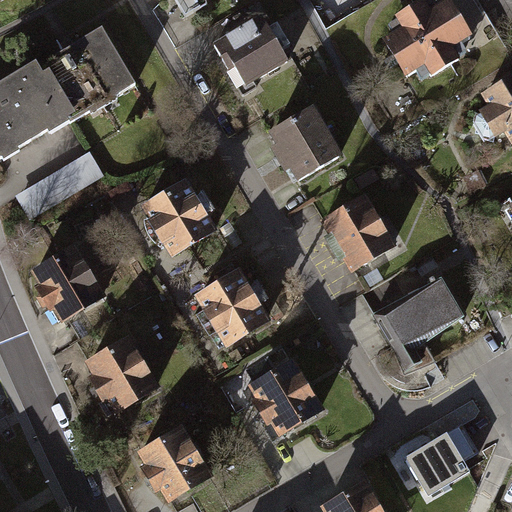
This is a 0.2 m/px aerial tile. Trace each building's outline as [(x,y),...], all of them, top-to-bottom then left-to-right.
[(184,0),(196,20),(230,0),(184,0)] [(402,30),(385,41),(407,78),(425,67),(431,77),(459,60),(452,50),(470,39),(448,3),(430,13),(424,3),(396,20),(402,30)] [(267,29),(215,57),(239,102),(291,75),(267,29)] [(100,36),(40,71),(72,127),(133,90),(100,36)] [(38,67),(0,87),(0,161),(3,166),(72,127),(40,71),(38,67)] [(511,84),(457,112),(488,172),(511,160),(511,84)] [(315,104),(272,128),(286,154),(300,179),(344,155),(315,104)] [(92,154),(18,199),(32,222),(106,177),(92,154)] [(187,181),(148,203),(161,228),(175,252),(214,230),(187,181)] [(364,200),(318,226),(348,279),(394,253),(364,200)] [(75,249),(37,269),(51,295),(64,320),(102,300),(75,249)] [(240,270),(199,294),(214,321),(226,343),(268,319),(240,270)] [(443,277),(374,315),(406,375),(428,366),(435,363),(425,343),(464,315),(443,277)] [(130,340),(91,362),(104,386),(118,411),(158,389),(130,340)] [(296,360),(251,384),(265,411),(276,431),(321,407),(296,360)] [(185,429),(143,453),(156,475),(171,501),(213,477),(185,429)] [(460,432),(403,466),(426,506),(455,489),(449,479),(478,462),(460,432)] [(384,511),(370,486),(324,511),(384,511)]
